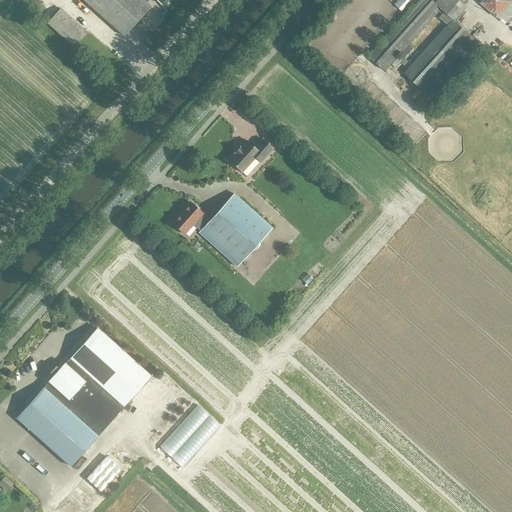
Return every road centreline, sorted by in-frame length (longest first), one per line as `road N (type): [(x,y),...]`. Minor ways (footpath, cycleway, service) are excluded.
road 1 (tertiary): [(0,332),(297,0)]
road 2 (unclassified): [(0,231),(212,0)]
road 3 (track): [(0,413),(71,480),(118,430),(211,511)]
road 4 (track): [(181,484),(313,327)]
